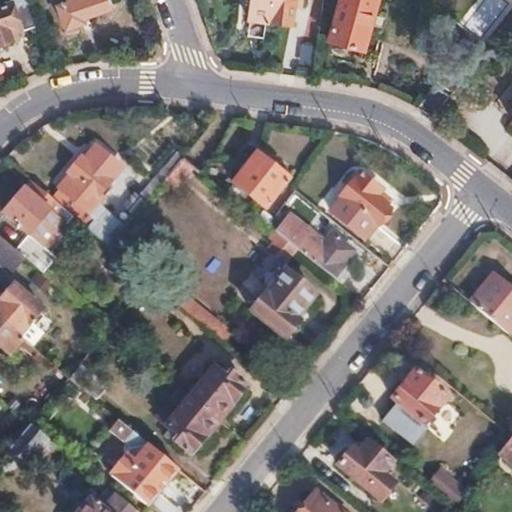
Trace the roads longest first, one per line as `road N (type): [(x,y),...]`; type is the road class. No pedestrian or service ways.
road 1 (residential): [(481,191),(220,511)]
road 2 (residential): [(193,86),(345,104),(403,127),(481,191)]
road 3 (residential): [(0,129),(43,101),(93,88),(193,86)]
